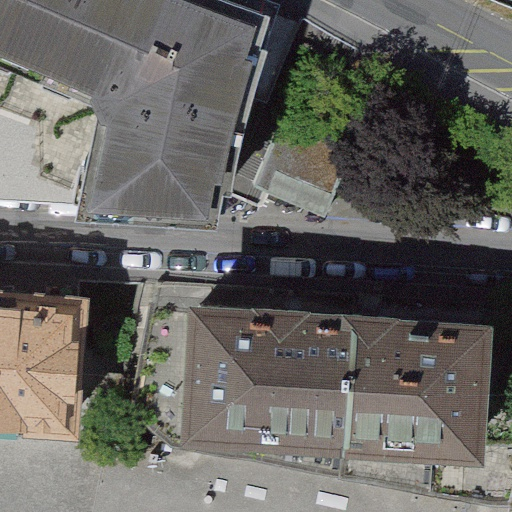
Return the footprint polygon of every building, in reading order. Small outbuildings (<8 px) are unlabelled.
[(0,0),(0,60),(52,83),(86,0),(0,0)] [(192,0),(86,0),(52,83),(96,102),(109,133),(93,207),(219,208),(221,195),(230,195),(243,128),(262,62),(254,59),(263,28),(192,0)] [(0,200),(93,207),(109,133),(96,102),(52,83),(0,60),(0,200)] [(258,186),(331,220),(361,154),(288,121),(258,186)] [(0,292),(0,412),(83,418),(90,298),(0,292)] [(334,464),(342,335),(202,326),(194,455),(334,464)] [(484,474),(493,345),(342,335),(334,464),(484,474)] [(0,412),(0,511),(74,511),(80,468),(83,418),(0,412)] [(511,511),(511,504),(80,468),(74,511),(511,511)]
